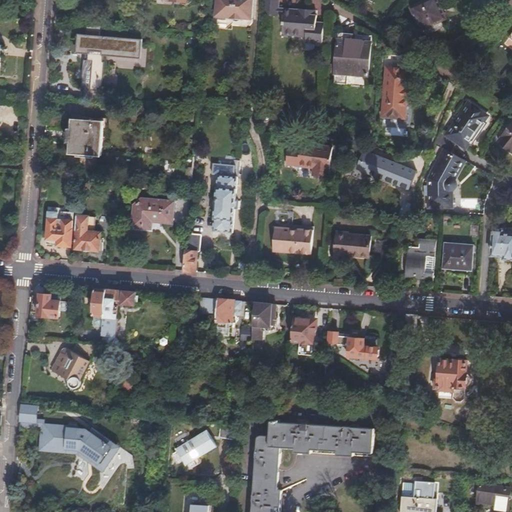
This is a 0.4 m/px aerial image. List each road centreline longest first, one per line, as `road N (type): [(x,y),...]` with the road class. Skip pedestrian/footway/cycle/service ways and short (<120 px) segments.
road 1 (residential): [(45,0),(22,269)]
road 2 (residential): [(22,269),(1,511)]
road 3 (residential): [(481,309),(247,289)]
road 4 (residential): [(247,289),(22,269)]
road 5 (residential): [(511,0),(458,70),(335,8)]
road 6 (residential): [(247,289),(261,167),(250,107)]
road 7 (residential): [(481,309),(484,205),(497,178),(485,164)]
